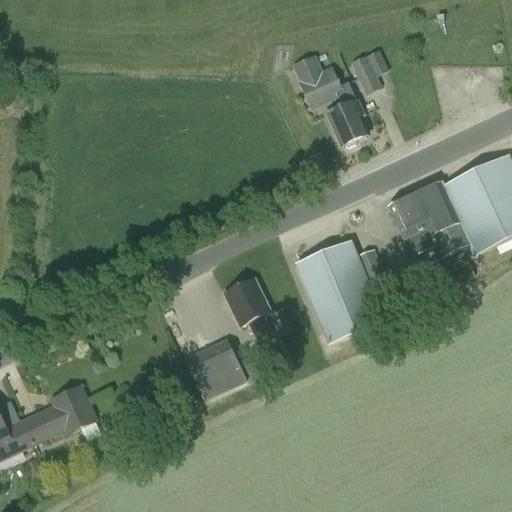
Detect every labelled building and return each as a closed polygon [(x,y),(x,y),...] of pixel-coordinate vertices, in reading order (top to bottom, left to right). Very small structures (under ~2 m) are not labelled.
[(390,75),(380,53),(351,66),(366,99),(382,91),(377,81),(390,75)] [(329,118),(344,152),(368,140),(360,121),(364,119),(358,106),(357,106),(349,87),(340,91),(332,72),(322,76),(315,60),(294,70),(313,113),(339,101),(344,112),(329,118)] [(491,253),(511,242),(511,164),(509,160),(462,182),(491,253)] [(491,253),(462,182),(444,190),(442,186),(389,210),(404,242),(409,242),(416,257),(437,248),(443,262),(471,248),(476,259),(491,253)] [(375,301),(397,292),(390,271),(366,281),(352,245),(293,269),(327,351),(386,327),(375,301)] [(446,264),(457,288),(475,279),(464,256),(446,264)] [(224,298),(240,332),(249,327),(259,348),(275,340),(264,319),(271,315),(256,283),(224,298)] [(407,290),(383,301),(390,316),(414,306),(407,290)] [(227,343),(185,364),(206,407),(248,386),(236,361),(227,343)] [(286,370),(285,356),(263,358),(264,371),(286,370)] [(164,396),(173,416),(198,405),(189,385),(164,396)] [(53,409),(20,425),(32,450),(65,435),(67,439),(98,425),(81,390),(51,404),(53,409)] [(32,450),(20,425),(6,432),(0,418),(0,464),(18,456),(32,450)]
